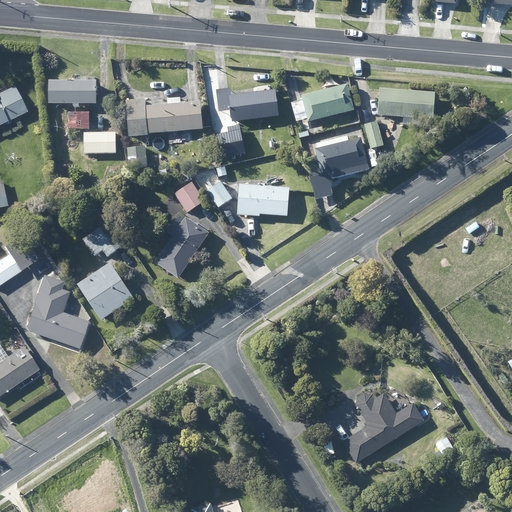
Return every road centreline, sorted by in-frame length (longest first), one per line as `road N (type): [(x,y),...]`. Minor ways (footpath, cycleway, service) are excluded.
road 1 (residential): [(511,57),(8,14)]
road 2 (unclassified): [(211,335),(511,134)]
road 3 (unclassified): [(0,477),(211,335)]
road 4 (residential): [(211,335),(321,511)]
